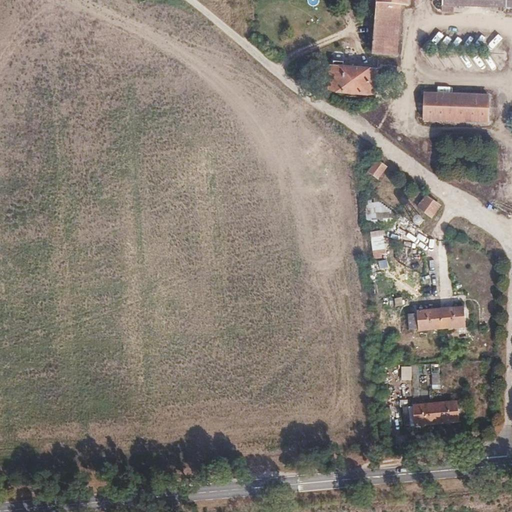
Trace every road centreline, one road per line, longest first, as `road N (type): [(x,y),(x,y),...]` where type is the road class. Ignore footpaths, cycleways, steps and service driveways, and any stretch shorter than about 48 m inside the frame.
road 1 (unclassified): [(0,511),(506,464)]
road 2 (residential): [(191,0),(324,106),(511,236)]
